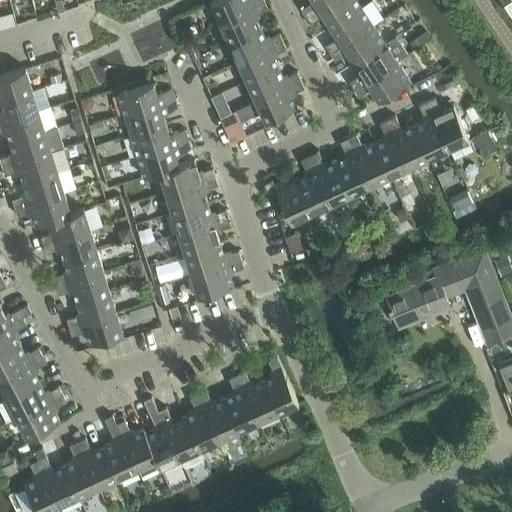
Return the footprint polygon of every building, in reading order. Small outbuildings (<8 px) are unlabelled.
[(61,0),(54,0),(58,11),(65,9),(61,0)] [(212,0),(211,1),(220,21),(265,0),(264,0),(212,0)] [(265,0),(220,21),(229,41),(261,26),(256,17),(258,13),(269,8),(265,0)] [(302,9),(307,16),(331,0),(312,0),(312,2),(302,9)] [(358,0),(331,0),(307,16),(312,23),(322,17),(325,17),(331,26),(362,6),(358,0)] [(326,45),(331,52),(374,24),(362,6),(331,26),(337,34),(336,38),(326,45)] [(374,24),(331,52),(335,59),(345,53),(349,53),(355,62),(385,42),(374,24)] [(261,26),(229,41),(238,60),(283,40),(279,32),(269,37),(265,36),(261,26)] [(185,38),(184,38),(191,54),(193,58),(201,54),(192,34),(185,38)] [(419,35),(412,39),(418,47),(424,42),(419,35)] [(283,40),(238,60),(247,80),(279,66),(274,56),(276,53),(287,48),(283,40)] [(349,81),(354,88),(397,60),(385,42),(355,62),(360,70),(359,74),(349,81)] [(397,60),(354,88),(359,95),(369,89),(373,89),(379,99),(410,79),(397,60)] [(279,66),(247,80),(256,100),(301,79),(297,71),(286,76),(283,75),(279,66)] [(0,98),(33,89),(26,67),(0,75),(0,98)] [(59,73),(49,76),(51,83),(61,80),(59,73)] [(301,79),(256,100),(265,120),(297,106),(292,96),(294,92),(305,87),(301,79)] [(118,92),(125,113),(175,98),(172,88),(157,93),(153,81),(118,92)] [(0,121),(39,109),(33,89),(0,98),(0,107),(1,109),(0,110),(0,121)] [(435,97),(427,100),(449,148),(469,138),(454,105),(444,109),(440,108),(435,97)] [(175,98),(125,113),(131,134),(167,123),(163,112),(178,107),(175,98)] [(423,119),(414,123),(429,157),(449,148),(427,100),(419,104),(424,115),(423,119)] [(228,104),(217,109),(220,116),(231,111),(228,104)] [(77,107),(70,109),(73,120),(80,117),(77,107)] [(39,109),(0,121),(0,130),(4,129),(7,131),(10,141),(45,130),(39,109)] [(231,111),(220,116),(228,134),(232,141),(246,134),(240,121),(234,110),(231,111)] [(396,115),(388,118),(410,166),(429,157),(414,123),(405,128),(401,126),(396,115)] [(384,137),(375,141),(390,175),(410,166),(388,118),(380,122),(385,133),(384,137)] [(167,123),(131,134),(138,155),(188,139),(185,129),(170,134),(167,123)] [(487,128),(474,134),(483,154),(496,147),(487,128)] [(0,157),(3,166),(52,150),(45,130),(10,141),(13,150),(12,154),(0,157)] [(357,133),(349,137),(370,184),(390,175),(375,141),(365,146),(362,144),(357,133)] [(345,155),(335,159),(351,193),(370,184),(349,137),(341,140),(346,152),(345,155)] [(188,139),(138,155),(145,176),(160,171),(159,170),(179,164),(179,163),(176,153),(191,149),(188,139)] [(52,150),(3,166),(5,174),(17,171),(20,172),(23,182),(58,171),(52,150)] [(317,151),(309,155),(331,202),(351,193),(335,159),(326,164),(323,162),(317,151)] [(305,173),(296,178),(312,211),(331,202),(309,155),(301,158),(307,170),(305,173)] [(159,170),(160,171),(166,191),(216,175),(213,167),(201,171),(198,169),(194,158),(179,163),(179,164),(159,170)] [(13,199),(16,207),(65,192),(58,171),(23,182),(26,192),(24,195),(13,199)] [(216,175),(166,191),(172,212),(208,201),(205,191),(206,187),(218,184),(216,175)] [(312,211),(296,178),(287,182),(283,179),(275,183),(273,179),(264,183),(270,195),(278,192),(291,220),(312,211)] [(467,188),(459,192),(465,205),(473,201),(467,188)] [(65,192),(16,207),(18,215),(30,212),(33,214),(36,224),(52,219),(51,218),(71,212),(71,211),(65,192)] [(208,201),(172,212),(179,232),(229,217),(226,208),(214,212),(210,210),(208,201)] [(404,206),(396,209),(401,220),(409,216),(404,206)] [(41,235),(44,244),(91,229),(84,207),(71,211),(71,212),(51,218),(52,219),(54,228),(53,232),(41,235)] [(229,217),(179,232),(185,253),(220,242),(217,232),(219,229),(231,225),(229,217)] [(130,225),(118,229),(122,240),(134,237),(130,225)] [(91,229),(44,244),(46,252),(58,248),(61,250),(64,260),(98,249),(91,229)] [(298,232),(286,236),(290,251),(302,247),(298,232)] [(220,242),(185,253),(192,273),(241,258),(239,250),(227,253),(223,251),(220,242)] [(54,276),(57,285),(104,270),(98,249),(64,260),(67,269),(65,273),(54,276)] [(511,320),(484,249),(449,263),(434,269),(437,276),(387,296),(399,324),(450,304),(446,295),(466,286),(488,342),(511,332),(511,320)] [(511,268),(506,254),(494,259),(501,276),(511,271),(511,268)] [(241,258),(192,273),(198,295),(233,284),(230,273),(232,270),(244,266),(241,258)] [(141,259),(130,262),(134,277),(145,274),(141,259)] [(104,270),(57,285),(59,293),(71,290),(74,291),(77,301),(110,291),(104,270)] [(67,318),(70,326),(117,311),(110,291),(77,301),(80,310),(78,314),(67,318)] [(0,303),(0,327),(23,316),(32,311),(28,303),(8,314),(5,312),(0,303)] [(152,303),(141,307),(145,318),(156,315),(152,303)] [(117,311),(70,326),(72,334),(84,331),(87,333),(90,343),(124,333),(117,311)] [(23,316),(0,327),(0,351),(20,342),(15,333),(16,329),(27,323),(23,316)] [(20,342),(0,351),(0,376),(43,354),(39,346),(28,352),(24,351),(20,342)] [(43,354),(0,376),(0,383),(7,397),(40,380),(35,371),(36,367),(47,362),(43,354)] [(272,374),(263,378),(278,411),(299,402),(277,355),(269,359),(274,370),(272,374)] [(511,361),(499,367),(508,390),(511,388),(511,361)] [(245,370),(237,374),(259,420),(278,411),(263,378),(254,382),(250,381),(245,370)] [(233,392),(224,396),(239,430),(259,420),(237,374),(229,377),(234,388),(233,392)] [(7,398),(0,401),(0,408),(6,421),(17,416),(63,392),(59,385),(48,390),(44,389),(40,380),(7,397),(7,398)] [(206,388),(198,392),(220,439),(239,430),(224,396),(215,400),(211,399),(206,388)] [(63,392),(17,416),(27,436),(60,419),(55,410),(56,406),(67,400),(63,392)] [(194,410),(185,414),(200,448),(220,439),(198,392),(190,396),(195,406),(194,410)] [(155,428),(146,432),(145,432),(157,458),(156,459),(160,466),(180,457),(159,410),(152,396),(144,399),(156,424),(155,428)] [(159,410),(180,457),(185,466),(204,457),(200,448),(185,414),(175,419),(172,417),(167,406),(159,410)] [(125,419),(117,422),(138,467),(156,459),(157,458),(145,432),(146,432),(144,426),(134,431),(130,430),(125,419)] [(113,441),(104,445),(118,477),(138,467),(117,422),(109,426),(114,437),(113,441)] [(86,437),(78,441),(99,486),(118,477),(104,445),(94,449),(91,448),(86,437)] [(74,459),(64,463),(79,495),(99,486),(78,441),(70,444),(75,455),(74,459)] [(6,450),(0,452),(0,463),(1,465),(11,460),(6,450)] [(46,455),(38,459),(59,504),(79,495),(64,463),(55,467),(51,466),(46,455)] [(27,487),(16,492),(10,494),(18,511),(29,511),(37,509),(38,511),(41,511),(59,504),(38,459),(31,462),(36,473),(34,477),(24,482),(27,487)]
